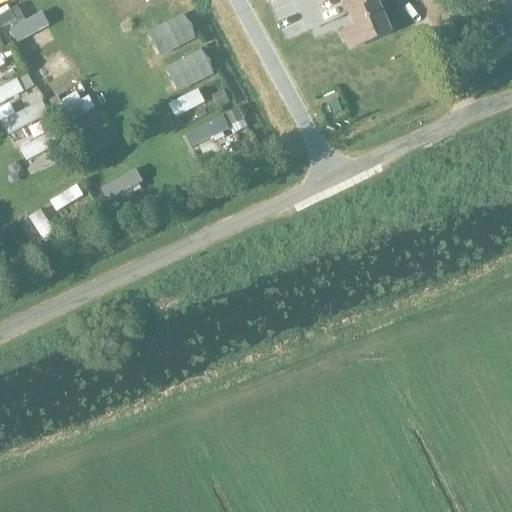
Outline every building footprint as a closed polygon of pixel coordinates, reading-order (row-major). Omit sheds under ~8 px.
[(106,0),(116,17),(128,10),(123,1),(123,0),(106,0)] [(340,0),(347,14),(336,18),(342,33),(350,50),(391,33),(377,1),(379,0),(340,0)] [(150,2),(120,17),(132,42),(148,34),(145,28),(159,21),(150,2)] [(21,41),(46,27),(40,16),(15,30),(21,41)] [(134,44),(146,69),(158,63),(153,53),(172,43),(165,29),(134,44)] [(53,34),(20,49),(28,67),(49,58),(55,71),(32,81),(38,94),(74,78),(61,49),(60,50),(53,34)] [(158,90),(189,74),(179,55),(149,71),(158,90)] [(23,78),(0,88),(0,103),(28,90),(23,78)] [(194,86),(164,96),(170,112),(200,101),(194,86)] [(71,99),(79,113),(92,106),(84,91),(71,99)] [(240,124),(234,104),(220,109),(218,100),(173,113),(181,141),(240,124)] [(33,102),(0,113),(0,115),(5,131),(39,120),(33,102)] [(96,108),(77,118),(89,141),(108,131),(96,108)] [(23,159),(53,144),(45,129),(16,144),(23,159)] [(81,184),(46,202),(57,223),(92,205),(81,184)]
